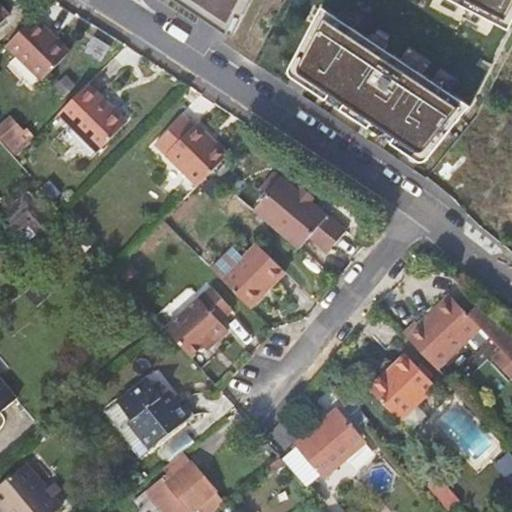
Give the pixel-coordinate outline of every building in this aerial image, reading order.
[(174,0),(230,37),(249,0),(174,0)] [(511,0),(447,0),(506,29),(511,18),(511,0)] [(0,22),(9,13),(0,3),(0,22)] [(469,106),(322,6),(289,70),(289,73),(289,75),(290,77),(291,78),(413,159),(416,162),(418,163),(420,163),(423,161),(425,160),(427,157),(469,106)] [(69,50),(35,14),(15,34),(51,68),(69,50)] [(51,68),(15,34),(6,42),(41,78),(51,68)] [(126,120),(88,82),(77,92),(58,111),(97,149),(126,120)] [(209,171),(226,155),(195,123),(193,126),(182,115),(155,142),(172,159),(196,184),(209,171)] [(0,122),(0,142),(3,147),(18,133),(5,118),(0,122)] [(196,184),(172,159),(162,170),(187,193),(196,184)] [(187,193),(162,170),(158,174),(182,199),(187,193)] [(251,209),(296,249),(306,238),(324,254),(342,233),(309,203),(298,193),(274,172),(260,188),(265,192),(251,209)] [(43,200),(34,188),(2,214),(16,231),(35,216),(31,210),(43,200)] [(298,193),(309,203),(313,198),(302,188),(298,193)] [(218,274),(245,302),(279,268),(252,240),(218,274)] [(163,327),(188,356),(209,336),(212,339),(224,327),(216,318),(227,306),(207,285),(177,314),(163,327)] [(399,330),(434,367),(469,336),(482,324),(450,290),(420,318),(417,315),(399,330)] [(482,324),(469,336),(477,344),(489,332),(482,324)] [(432,384),(401,351),(364,385),(395,418),(432,384)] [(0,417),(20,401),(0,376),(0,417)] [(125,411),(152,388),(150,385),(122,407),(125,411)] [(164,403),(152,388),(125,411),(135,424),(132,426),(153,453),(190,424),(170,398),(164,403)] [(365,446),(337,411),(294,448),(322,483),(365,446)] [(198,511),(212,511),(224,503),(183,450),(162,467),(169,475),(151,488),(169,511),(191,511),(196,508),(198,511)] [(0,504),(6,511),(7,511),(43,482),(26,462),(0,484),(0,504)] [(285,471),(279,464),(271,470),(278,478),(285,471)] [(52,511),(62,504),(43,482),(7,511),(52,511)]
